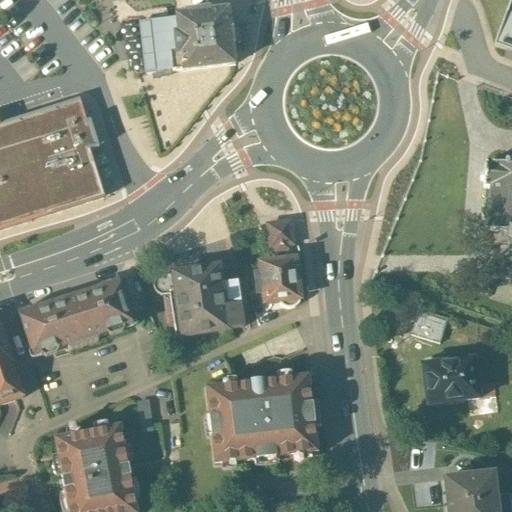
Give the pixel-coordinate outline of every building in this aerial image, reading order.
[(208,10),(186,13),(186,16),(176,17),(176,19),(178,35),(174,35),(176,53),(170,54),(172,70),(172,72),(182,71),(182,72),(188,72),(188,71),(229,66),(229,67),(234,66),(234,61),(233,61),(231,47),(232,47),(230,30),(229,30),(227,16),(228,16),(227,10),(208,13),(208,10)] [(511,10),(496,50),(511,55),(511,10)] [(166,16),(158,17),(158,21),(139,23),(145,74),(172,70),(170,54),(176,53),(174,35),(178,35),(176,19),(167,20),(166,16)] [(73,112),(0,136),(0,231),(102,197),(73,112)] [(511,166),(484,164),(482,189),(488,190),(485,232),(508,234),(507,245),(511,244),(511,166)] [(291,221),(265,223),(267,249),(274,248),(275,254),(287,253),(286,247),(293,246),(291,221)] [(294,261),(258,264),(259,277),(254,277),(255,295),(263,294),(264,306),(280,304),(283,309),(288,309),(293,308),(296,304),(296,300),(294,261)] [(218,284),(216,269),(155,276),(150,281),(148,287),(150,293),(155,297),(162,297),(163,318),(171,318),(173,336),(223,332),(218,284)] [(34,305),(16,311),(32,358),(66,347),(68,353),(100,342),(98,336),(133,324),(117,279),(98,286),(101,294),(76,303),(74,297),(60,302),(62,307),(38,315),(34,305)] [(232,283),(218,284),(223,332),(241,330),(239,292),(232,293),(232,283)] [(447,320),(418,311),(410,336),(439,345),(447,320)] [(0,370),(15,366),(0,318),(0,370)] [(432,365),(421,367),(426,406),(443,404),(444,406),(462,403),(461,402),(478,400),(478,395),(480,392),(479,385),(476,382),(473,360),(472,353),(431,358),(432,365)] [(15,366),(0,370),(0,406),(23,398),(15,366)] [(232,386),(203,388),(214,465),(316,457),(307,378),(232,386)] [(142,430),(153,430),(152,400),(141,401),(142,430)] [(135,511),(122,426),(53,438),(66,511),(135,511)] [(492,475),(444,479),(446,511),(511,511),(510,496),(494,497),(492,475)]
